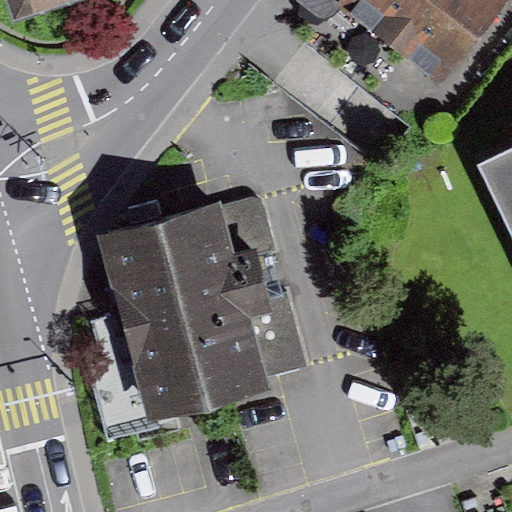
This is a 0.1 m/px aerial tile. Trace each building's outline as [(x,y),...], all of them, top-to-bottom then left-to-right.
[(5,0),(10,13),(50,0),(5,0)] [(330,13),(340,0),(298,0),(319,16),(326,16),(330,13)] [(340,0),(437,74),(493,0),(340,0)] [(511,114),(509,115),(511,120),(511,135),(473,154),(511,235),(511,114)] [(261,197),(211,210),(223,257),(262,247),(265,257),(276,254),(261,197)] [(211,210),(100,239),(145,408),(257,379),(240,314),(277,304),(275,294),(265,257),(262,247),(223,257),(211,210)] [(287,291),(275,294),(277,304),(240,314),(257,379),(307,366),(287,291)]
